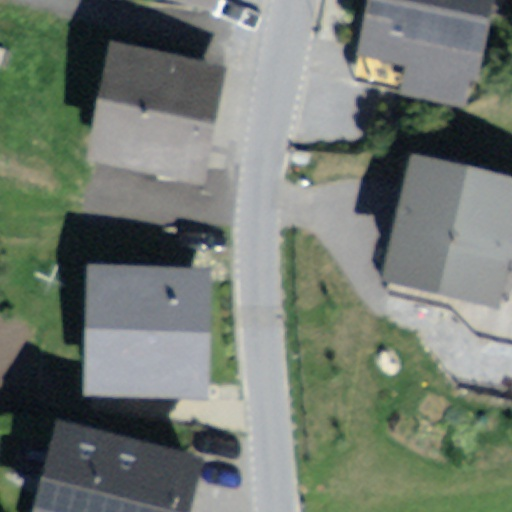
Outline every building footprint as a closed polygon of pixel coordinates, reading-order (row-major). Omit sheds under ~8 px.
[(230,0),(171,0),(227,15),(230,0)] [(498,0),(380,0),(366,62),(417,73),(411,100),(473,113),(498,0)] [(236,72),(119,48),(94,168),(212,192),(236,72)] [(511,184),(418,163),(394,267),(492,290),(502,246),(511,248),(511,184)] [(217,275),(97,272),(94,405),(214,407),(217,275)] [(200,511),(212,468),(67,432),(46,511),(200,511)]
